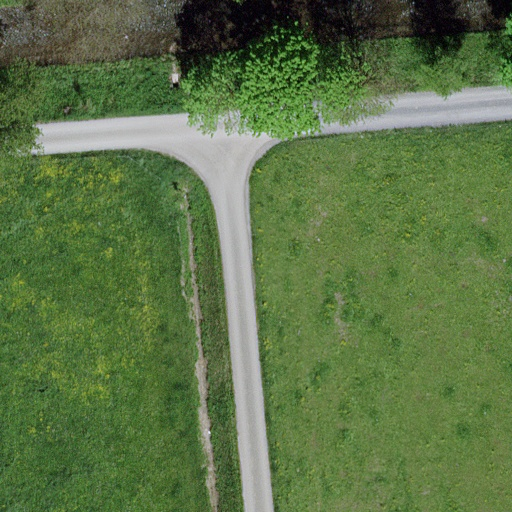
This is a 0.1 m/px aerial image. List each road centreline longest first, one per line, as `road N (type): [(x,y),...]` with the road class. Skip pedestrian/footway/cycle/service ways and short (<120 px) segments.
road 1 (track): [(239,143),(275,511)]
road 2 (track): [(511,119),(239,143)]
road 3 (track): [(239,143),(0,157)]
